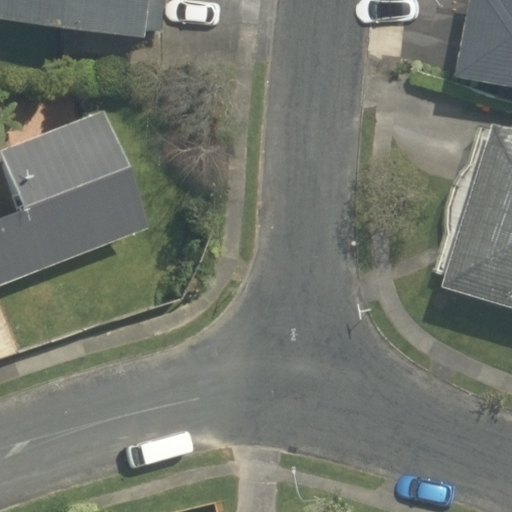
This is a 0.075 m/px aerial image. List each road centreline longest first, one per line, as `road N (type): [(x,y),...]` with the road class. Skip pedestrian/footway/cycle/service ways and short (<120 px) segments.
road 1 (residential): [(283,387),(336,0)]
road 2 (residential): [(0,454),(283,387)]
road 3 (residential): [(283,387),(511,470)]
